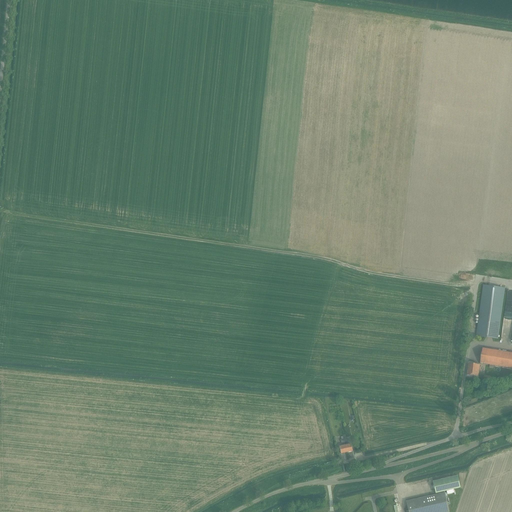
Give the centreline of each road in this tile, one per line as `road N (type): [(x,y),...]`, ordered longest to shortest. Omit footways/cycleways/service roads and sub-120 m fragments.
road 1 (track): [(475,287),(0,212)]
road 2 (unclassified): [(511,430),(291,487),(233,511)]
